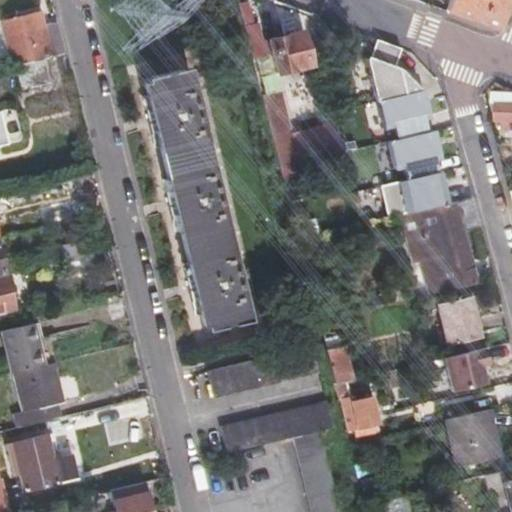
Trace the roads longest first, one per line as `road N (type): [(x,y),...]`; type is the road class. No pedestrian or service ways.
road 1 (residential): [(80,0),(202,511)]
road 2 (residential): [(449,37),(511,272)]
